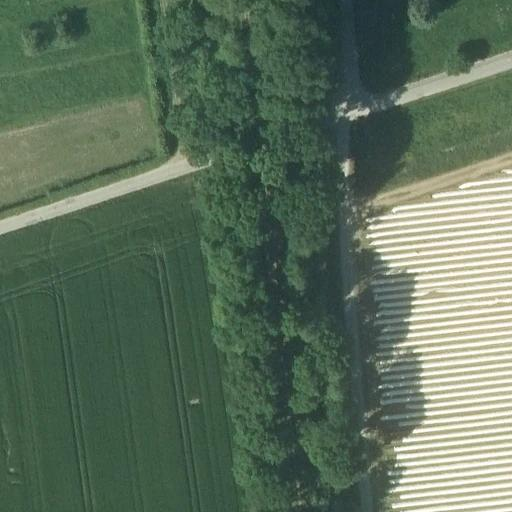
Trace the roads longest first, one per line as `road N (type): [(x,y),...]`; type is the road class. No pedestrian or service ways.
road 1 (track): [(370,511),(342,115)]
road 2 (unclassified): [(511,61),(220,156)]
road 3 (residential): [(220,156),(0,227)]
road 4 (track): [(349,211),(511,157)]
road 5 (track): [(186,167),(162,0)]
